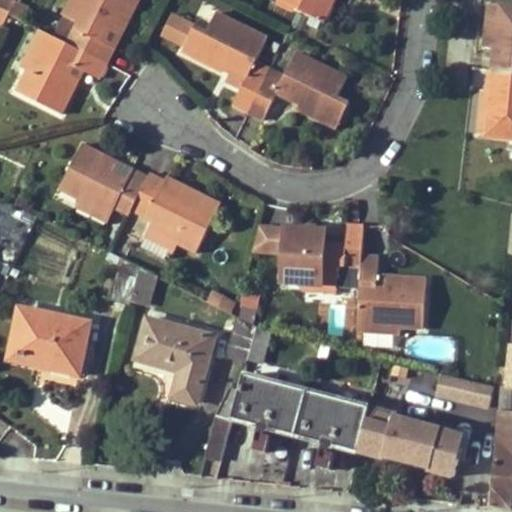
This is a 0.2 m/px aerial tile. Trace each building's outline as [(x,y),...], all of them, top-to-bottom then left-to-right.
[(16,0),(0,0),(0,8),(10,13),(16,1),(16,0)] [(77,23),(72,31),(61,26),(55,38),(107,64),(115,48),(139,0),(78,0),(70,19),(77,23)] [(70,19),(78,0),(70,0),(63,15),(66,17),(70,19)] [(281,0),(312,15),(320,0),(281,0)] [(320,0),(312,15),(324,21),(334,0),(320,0)] [(8,16),(21,22),(25,12),(23,11),(26,6),(16,1),(10,13),(8,16)] [(511,73),(511,8),(500,7),(493,72),(511,73)] [(0,23),(3,25),(8,16),(10,13),(0,8),(0,23)] [(236,60),(231,71),(247,79),(233,107),(249,114),(268,75),(253,68),(255,62),(267,38),(218,15),(208,34),(194,28),(184,48),(208,59),(206,65),(222,73),(224,68),(229,58),(236,60)] [(72,31),(77,23),(70,19),(66,17),(61,26),(72,31)] [(19,68),(27,72),(47,34),(39,30),(19,68)] [(61,114),(79,79),(69,75),(73,66),(83,71),(99,79),(107,64),(55,38),(47,34),(27,72),(17,92),(61,114)] [(206,65),(208,59),(184,48),(182,53),(206,65)] [(312,117),(315,111),(341,123),(349,105),(336,99),(346,78),(296,54),(285,76),(270,69),(268,75),(249,114),(263,121),(277,93),(294,101),(298,91),(304,94),(299,104),(296,110),(312,117)] [(236,60),(229,58),(224,68),(231,71),(236,60)] [(268,75),(270,69),(255,62),(253,68),(268,75)] [(79,79),(83,71),(73,66),(69,75),(79,79)] [(486,136),(511,138),(511,73),(493,72),(486,136)] [(298,91),(294,101),(299,104),(304,94),(298,91)] [(341,123),(315,111),(312,117),(337,129),(341,123)] [(82,200),(112,215),(115,208),(130,216),(133,211),(144,189),(129,182),(135,171),(83,146),(60,189),(82,200)] [(144,189),(150,178),(135,171),(129,182),(144,189)] [(144,189),(133,211),(154,221),(141,248),(164,260),(166,255),(172,258),(180,243),(197,252),(220,205),(168,178),(166,181),(152,175),(150,178),(144,189)] [(112,215),(82,200),(78,208),(108,223),(112,215)] [(307,286),(337,287),(338,267),(363,269),(363,257),(365,228),(347,227),(346,234),(287,230),(284,284),(307,286)] [(363,269),(360,325),(401,327),(424,328),(427,279),(378,276),(379,258),(363,257),(363,269)] [(131,305),(132,301),(141,269),(123,260),(111,299),(131,305)] [(156,276),(141,269),(132,301),(148,306),(156,276)] [(306,293),(337,295),(337,287),(307,286),(306,293)] [(21,309),(15,335),(25,337),(31,311),(21,309)] [(48,360),(48,363),(80,370),(90,324),(31,311),(25,337),(15,335),(10,360),(40,366),(42,358),(48,360)] [(246,364),(248,358),(257,326),(238,316),(226,359),(246,364)] [(214,337),(147,319),(136,360),(180,372),(173,397),(195,403),(214,337)] [(360,333),(401,335),(401,327),(360,325),(360,333)] [(271,330),(257,326),(248,358),(261,362),(271,330)] [(48,360),(42,358),(40,366),(79,375),(80,370),(48,363),(48,360)] [(238,390),(229,420),(232,421),(296,438),(308,391),(243,374),(238,390)] [(500,411),(511,412),(511,377),(503,377),(500,411)] [(491,387),(477,383),(474,399),(490,402),(491,387)] [(238,390),(230,388),(215,416),(229,420),(238,390)] [(359,454),(371,408),(308,391),(296,438),(359,454)] [(397,418),(398,414),(371,408),(359,454),(386,461),(387,459),(430,469),(429,471),(453,478),(464,437),(420,425),(421,417),(408,414),(406,421),(397,418)] [(511,510),(511,412),(500,411),(491,508),(511,510)] [(222,458),(232,421),(229,420),(215,416),(206,455),(222,458)]
